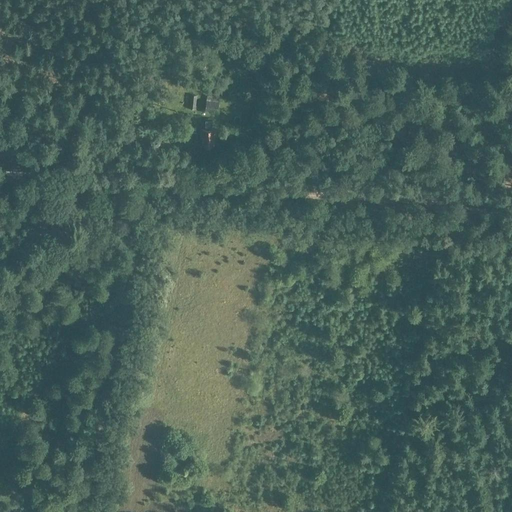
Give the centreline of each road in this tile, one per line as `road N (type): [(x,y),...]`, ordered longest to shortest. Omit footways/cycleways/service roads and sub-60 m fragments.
road 1 (track): [(511,204),(0,178)]
road 2 (track): [(147,185),(147,199),(0,275)]
road 3 (track): [(0,108),(53,158),(117,164),(121,184)]
